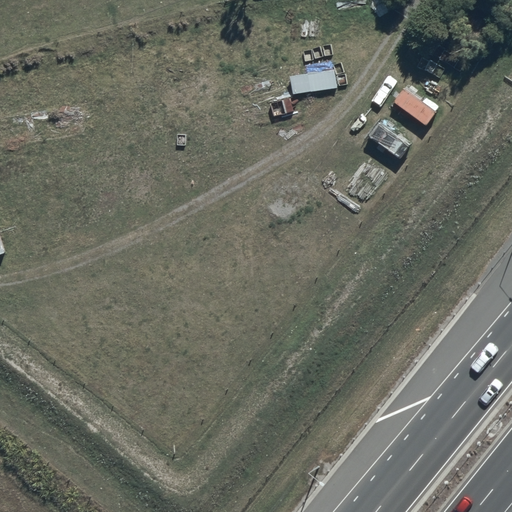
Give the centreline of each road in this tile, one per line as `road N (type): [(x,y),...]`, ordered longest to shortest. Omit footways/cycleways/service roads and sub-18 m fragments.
road 1 (trunk): [(353,511),(511,333)]
road 2 (trunk): [(370,511),(511,335)]
